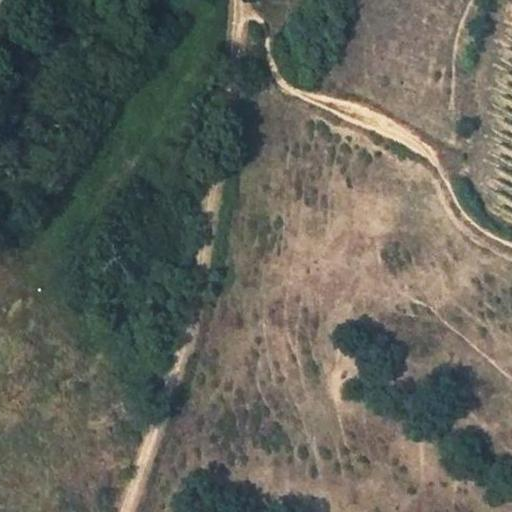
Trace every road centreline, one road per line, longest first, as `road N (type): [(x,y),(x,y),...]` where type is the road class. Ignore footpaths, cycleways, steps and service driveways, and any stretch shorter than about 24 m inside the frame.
road 1 (track): [(237,0),(241,20),(204,267),(126,511)]
road 2 (track): [(241,20),(262,22),(278,72),(295,91),(385,125),(511,205)]
